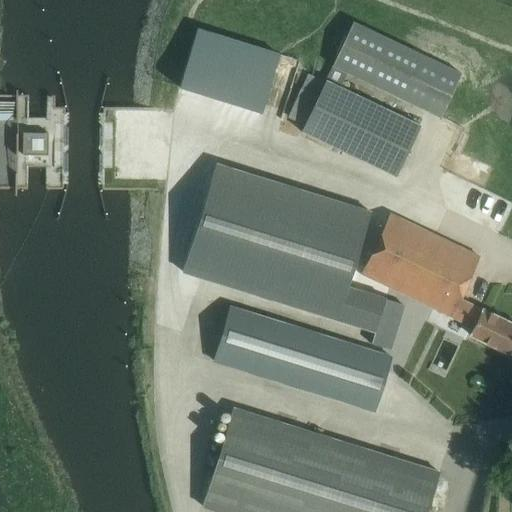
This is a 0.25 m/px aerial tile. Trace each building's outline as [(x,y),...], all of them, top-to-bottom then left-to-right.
[(352,21),(331,65),(440,116),(461,73),(352,21)] [(279,54),(197,28),(179,86),(261,112),(279,54)] [(419,125),(325,80),(300,131),(395,176),(419,125)] [(48,133),(22,133),(22,154),(48,155),(48,133)] [(346,286),(370,212),(215,164),(182,271),(374,331),(375,331),(384,300),(384,299),(385,298),(346,286)] [(451,315),(459,298),(479,256),(389,213),(360,272),(451,315)] [(472,325),(468,334),(509,354),(511,348),(511,323),(459,298),(451,315),(472,325)] [(391,357),(340,341),(325,336),(229,306),(212,360),(374,410),(391,357)] [(426,511),(439,472),(232,408),(202,505),(223,511),(426,511)]
